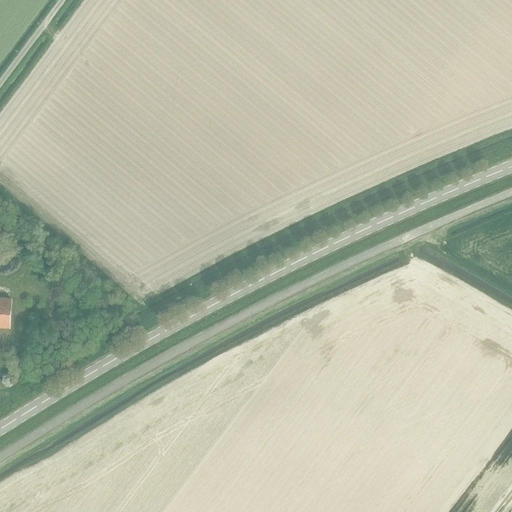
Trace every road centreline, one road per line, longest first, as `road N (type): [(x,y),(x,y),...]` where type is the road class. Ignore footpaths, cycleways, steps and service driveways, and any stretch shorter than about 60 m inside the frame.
road 1 (unclassified): [(0,456),(215,330),(511,192)]
road 2 (tertiary): [(0,429),(284,267),(511,167)]
